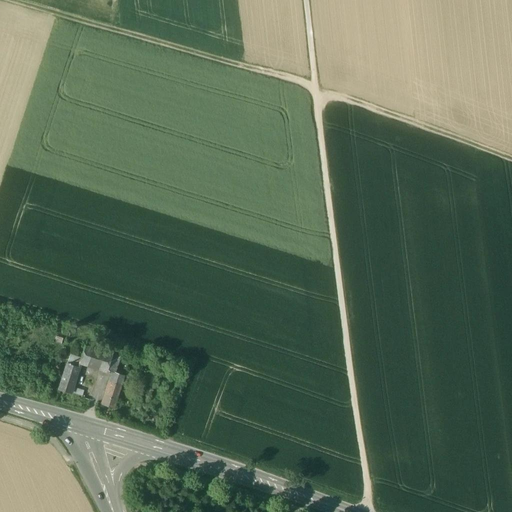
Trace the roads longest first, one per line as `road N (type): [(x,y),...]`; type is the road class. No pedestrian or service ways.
road 1 (track): [(366,511),(313,86)]
road 2 (track): [(313,86),(3,0)]
road 3 (track): [(511,161),(313,86)]
road 4 (secondary): [(345,511),(152,448)]
